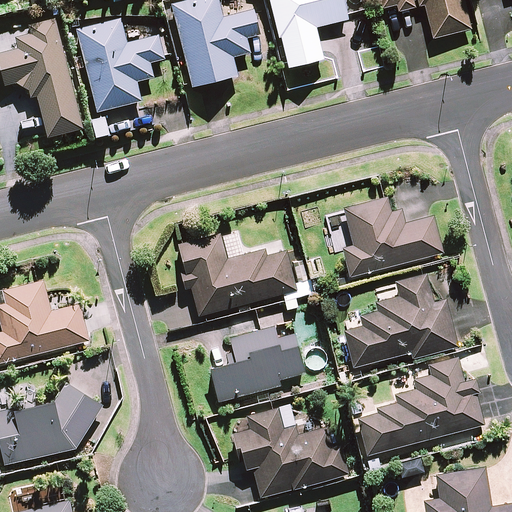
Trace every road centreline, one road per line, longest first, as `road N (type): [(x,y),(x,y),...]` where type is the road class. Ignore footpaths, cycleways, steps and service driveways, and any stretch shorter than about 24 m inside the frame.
road 1 (residential): [(100,190),(450,105)]
road 2 (residential): [(163,488),(154,388),(100,190)]
road 3 (residential): [(511,316),(450,105)]
